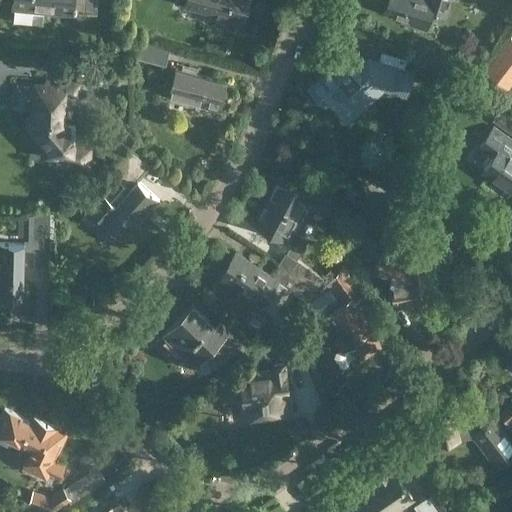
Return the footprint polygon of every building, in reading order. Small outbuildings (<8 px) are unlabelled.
[(13,0),(13,7),(72,11),(72,9),(76,9),(76,11),(96,12),(96,0),(13,0)] [(240,22),(246,0),(184,0),(184,2),(206,8),(205,13),(240,22)] [(386,0),(383,11),(427,25),(431,14),(443,18),(449,0),(386,0)] [(118,8),(109,7),(108,17),(117,18),(118,8)] [(117,38),(110,39),(107,47),(108,52),(113,56),(118,54),(122,48),(122,42),(117,38)] [(167,45),(141,38),(136,57),(163,64),(167,45)] [(346,123),(377,95),(342,50),(327,63),(329,65),(306,86),(325,107),(328,104),(346,123)] [(498,65),(509,73),(511,68),(511,51),(509,50),(498,65)] [(105,61),(76,60),(75,81),(105,82),(105,61)] [(127,66),(105,64),(105,79),(127,81),(127,66)] [(218,110),(226,81),(176,67),(168,96),(218,110)] [(42,156),(72,158),(82,167),(89,169),(90,145),(73,143),(75,125),(62,124),(65,94),(76,94),(76,82),(66,81),(46,80),(46,84),(34,83),(32,114),(24,121),(43,142),(42,156)] [(501,126),(511,133),(511,115),(509,113),(501,126)] [(511,139),(493,126),(479,146),(491,154),(481,168),(511,189),(511,139)] [(128,149),(111,173),(116,177),(89,207),(123,238),(160,199),(138,180),(136,181),(134,178),(148,163),(128,149)] [(280,174),(267,197),(308,219),(315,206),(324,211),(332,196),(298,178),(296,182),(280,174)] [(269,233),(291,244),(287,252),(286,251),(279,262),(316,288),(325,276),(306,263),(305,264),(296,258),(300,252),(308,239),(300,235),(308,219),(267,197),(255,221),(271,229),(269,233)] [(50,210),(33,210),(32,239),(49,240),(50,210)] [(371,224),(356,211),(339,230),(355,243),(371,224)] [(23,243),(0,242),(0,295),(23,296),(23,243)] [(373,268),(388,276),(392,304),(412,301),(413,309),(432,306),(431,297),(434,296),(429,263),(405,266),(404,260),(383,249),(373,268)] [(220,276),(274,312),(291,287),(308,299),(316,288),(279,262),(271,273),(237,251),(220,276)] [(310,303),(321,318),(344,350),(351,345),(360,359),(381,344),(351,302),(364,293),(343,263),(326,282),(326,283),(310,303)] [(194,366),(204,356),(217,368),(234,351),(241,359),(252,348),(223,318),(215,325),(193,303),(164,332),(182,350),(181,352),(194,366)] [(295,319),(287,326),(299,341),(307,335),(295,319)] [(302,356),(288,336),(273,346),(287,366),(302,356)] [(223,401),(239,400),(241,415),(258,413),(261,416),(272,415),(274,412),(292,410),(290,396),(288,396),(285,369),(273,370),(274,375),(221,380),(223,401)] [(511,400),(499,411),(511,426),(511,400)] [(5,408),(0,417),(0,431),(3,433),(3,438),(13,442),(17,439),(37,448),(27,469),(48,479),(51,474),(60,478),(66,465),(56,460),(70,428),(57,422),(56,425),(30,413),(28,418),(5,408)] [(494,466),(511,452),(511,442),(493,419),(486,424),(460,423),(458,411),(430,415),(434,443),(472,438),(494,466)] [(301,417),(286,427),(294,440),(310,430),(301,417)] [(345,503),(350,511),(393,511),(413,497),(394,469),(392,471),(385,460),(369,471),(376,481),(345,503)] [(61,487),(50,494),(34,488),(28,506),(41,511),(55,511),(71,501),(61,487)] [(442,511),(429,493),(412,506),(416,511),(442,511)] [(122,511),(117,503),(108,509),(109,511),(122,511)]
